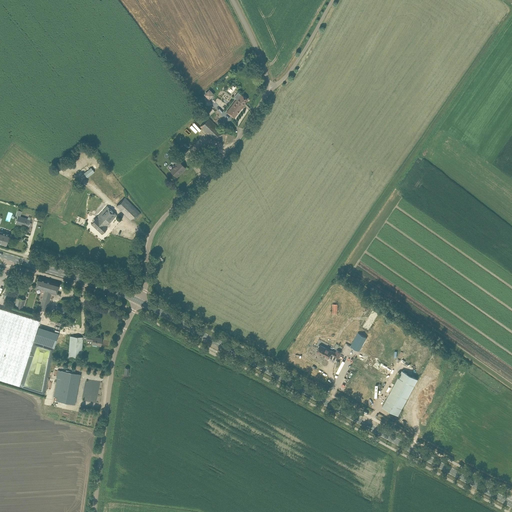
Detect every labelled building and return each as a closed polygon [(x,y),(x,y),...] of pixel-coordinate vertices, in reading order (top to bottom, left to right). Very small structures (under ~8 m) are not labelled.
[(211,89),(205,93),(209,99),(215,95),(211,89)] [(248,99),(244,96),(242,94),(238,99),(237,99),(227,112),(234,118),(243,106),(243,105),(248,99)] [(220,137),(224,133),(210,117),(201,125),(214,140),(217,138),(218,139),(220,137)] [(179,153),(183,156),(188,150),(184,147),(179,153)] [(186,168),(182,164),(179,161),(175,164),(177,165),(171,171),(177,177),(176,176),(181,170),(182,171),(186,168)] [(84,173),(87,178),(95,172),(91,168),(84,173)] [(108,198),(122,189),(109,169),(94,178),(108,198)] [(124,198),(116,206),(130,220),(131,220),(133,217),(135,219),(141,213),(125,197),(124,198)] [(117,215),(113,212),(107,206),(91,223),(102,233),(107,227),(106,227),(117,215)] [(16,223),(28,227),(30,219),(18,216),(16,223)] [(0,242),(6,245),(9,234),(0,231),(0,242)] [(36,287),(45,290),(41,304),(40,309),(46,311),(51,294),(52,294),(52,293),(56,294),(59,284),(38,278),(37,283),(36,287)] [(57,305),(55,312),(65,315),(67,308),(57,305)] [(0,379),(19,386),(40,320),(0,307),(0,379)] [(362,328),(369,331),(379,314),(372,310),(362,328)] [(35,338),(63,347),(66,337),(59,334),(58,336),(48,333),(48,335),(37,331),(35,338)] [(352,346),(360,351),(367,338),(359,333),(352,346)] [(82,337),(70,336),(68,357),(81,358),(83,339),(87,340),(93,341),(92,344),(101,345),(102,338),(93,337),(83,335),(82,337)] [(410,336),(403,346),(410,352),(413,347),(416,349),(420,342),(410,336)] [(428,344),(425,351),(430,353),(433,347),(428,344)] [(316,352),(329,359),(331,354),(334,355),(334,356),(338,358),(341,352),(337,350),(336,353),(333,351),(332,352),(320,345),(316,352)] [(80,374),(75,373),(62,371),(58,370),(56,378),(60,379),(56,401),(74,404),(80,374)] [(382,407),(398,415),(418,379),(402,370),(382,407)] [(367,391),(364,398),(373,402),(376,395),(367,391)]
